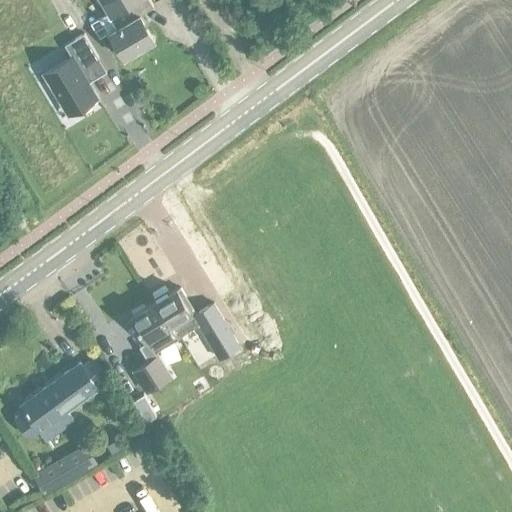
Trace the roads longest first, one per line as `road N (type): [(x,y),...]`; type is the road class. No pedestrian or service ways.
road 1 (tertiary): [(0,294),(395,0)]
road 2 (track): [(511,456),(313,126)]
road 3 (track): [(313,126),(279,137),(211,189),(190,192),(168,166)]
